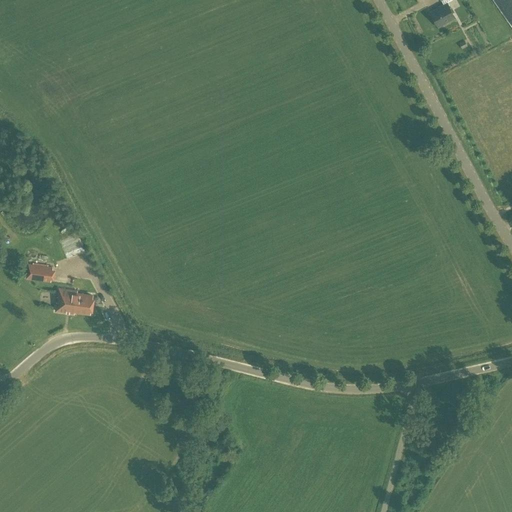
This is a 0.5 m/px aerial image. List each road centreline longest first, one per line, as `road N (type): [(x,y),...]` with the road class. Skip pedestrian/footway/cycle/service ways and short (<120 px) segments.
road 1 (unclassified): [(0,389),(43,352),(77,340),(161,348),(307,386),(411,382)]
road 2 (tertiary): [(511,244),(378,0)]
road 3 (unclassified): [(381,511),(413,406),(411,382)]
